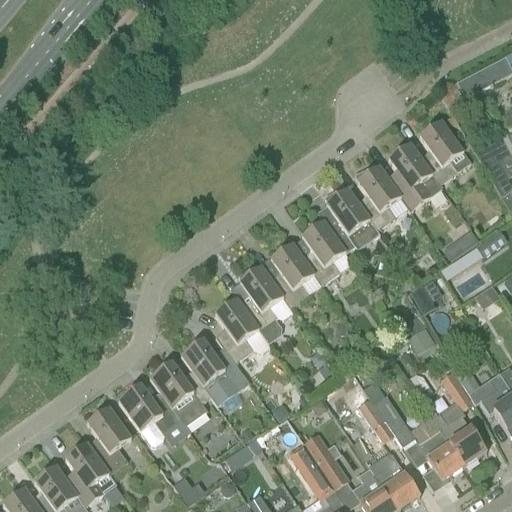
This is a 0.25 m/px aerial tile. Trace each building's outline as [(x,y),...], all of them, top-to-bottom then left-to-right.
[(447,113),(511,78),(504,63),(437,98),(447,113)] [(440,127),(437,129),(436,127),(428,133),(429,135),(418,143),(431,160),(421,167),(408,150),(408,151),(438,192),(469,169),(440,127)] [(511,137),(473,158),(482,174),(499,202),(508,219),(511,216),(511,196),(505,185),(511,181),(511,137)] [(408,151),(406,152),(404,150),(397,155),(398,157),(387,166),(399,183),(390,190),(377,173),(376,173),(409,218),(440,195),(438,192),(408,151)] [(376,173),(376,174),(374,171),(372,172),(373,172),(354,182),(357,187),(356,188),(368,205),(358,212),(346,195),(345,196),(375,238),(394,224),(387,213),(399,205),(408,218),(409,218),(376,173)] [(345,196),(344,197),(340,192),(323,204),(327,209),(324,211),(337,228),(327,235),(322,228),(321,228),(344,260),(353,254),(355,257),(378,241),(375,238),(345,196)] [(321,228),(319,229),(318,227),(310,233),(311,235),(300,243),(313,260),(303,267),(291,250),(290,251),(320,292),(338,279),(332,268),(343,260),(344,261),(344,260),(321,228)] [(497,236),(473,253),(481,264),(505,247),(497,236)] [(290,251),(288,252),(287,250),(279,256),(280,258),(269,266),(281,283),(272,290),(259,273),(258,273),(288,315),(307,302),(300,291),(312,282),(319,292),(320,292),(290,251)] [(452,250),(442,257),(449,268),(459,261),(452,250)] [(235,305),(234,306),(269,353),(258,337),(273,326),(276,324),(281,326),(291,318),(288,315),(258,273),(257,275),(253,270),(237,282),(240,287),(238,288),(250,306),(240,313),(235,305)] [(429,286),(407,299),(420,321),(432,313),(429,307),(439,301),(429,286)] [(474,328),(502,312),(490,292),(463,308),(474,328)] [(234,306),(233,307),(231,305),(223,311),(225,313),(214,321),(226,338),(216,345),(215,343),(214,344),(223,356),(241,380),(247,390),(248,389),(233,369),(252,356),(261,358),(269,353),(234,306)] [(419,321),(408,328),(410,332),(413,337),(425,330),(419,321)] [(403,331),(398,334),(404,343),(413,337),(410,332),(403,331)] [(223,356),(213,363),(201,346),(190,354),(188,352),(180,358),(182,360),(180,362),(209,403),(210,403),(216,411),(247,390),(241,380),(223,356)] [(372,346),(367,350),(373,359),(382,353),(378,347),(372,346)] [(314,359),(313,367),(317,373),(326,367),(318,356),(314,359)] [(200,410),(209,403),(180,362),(179,362),(192,379),(182,386),(170,369),(159,377),(157,375),(149,380),(151,382),(148,384),(178,425),(179,425),(184,432),(205,417),(200,410)] [(324,370),(317,375),(323,383),(330,379),(324,370)] [(511,380),(508,374),(498,380),(511,401),(511,380)] [(467,376),(456,383),(467,400),(478,393),(467,376)] [(460,418),(471,410),(450,379),(439,387),(460,418)] [(511,401),(498,380),(488,387),(494,397),(478,408),(487,422),(492,418),(508,443),(509,442),(511,445),(511,401)] [(160,439),(178,425),(148,384),(161,401),(151,408),(138,391),(127,399),(126,397),(118,403),(119,405),(117,407),(149,451),(154,451),(163,445),(163,443),(160,439)] [(356,388),(344,396),(349,403),(361,395),(356,388)] [(369,390),(361,395),(401,454),(412,446),(427,467),(429,471),(432,475),(441,488),(447,483),(463,473),(430,425),(410,439),(385,402),(380,406),(369,390)] [(389,462),(401,454),(361,395),(349,403),(389,462)] [(318,406),(309,412),(312,417),(320,418),(324,415),(318,406)] [(280,410),(270,417),(277,428),(288,421),(280,410)] [(107,414),(105,416),(103,414),(95,419),(97,422),(86,430),(98,447),(88,454),(85,450),(84,450),(107,482),(126,468),(116,455),(129,445),(107,414)] [(461,423),(446,433),(438,420),(430,425),(463,473),(485,458),(469,435),(461,423)] [(285,426),(274,433),(291,459),(302,452),(285,426)] [(317,442),(303,451),(313,465),(334,497),(346,488),(348,487),(333,466),(326,455),(317,442)] [(232,473),(261,456),(255,446),(225,462),(232,473)] [(84,450),(83,451),(81,449),(73,455),(75,457),(64,465),(76,482),(66,489),(54,472),(53,473),(81,511),(85,511),(114,491),(107,482),(84,450)] [(291,459),(289,460),(318,505),(319,506),(323,504),(334,497),(313,465),(303,451),(302,452),(291,459)] [(403,480),(402,480),(394,468),(373,483),(368,475),(368,476),(391,511),(404,511),(418,503),(403,480)] [(80,511),(81,511),(53,473),(46,478),(44,476),(41,477),(38,479),(35,481),(33,484),(35,486),(32,488),(45,505),(35,511),(23,495),(22,495),(34,511),(64,511),(75,504),(80,511)] [(391,511),(368,476),(356,483),(361,490),(351,496),(360,509),(359,509),(360,511),(391,511)] [(218,492),(218,497),(221,501),(226,502),(230,499),(231,494),(228,490),(223,489),(218,492)] [(189,496),(179,503),(185,511),(188,511),(203,502),(195,491),(189,496)] [(34,511),(22,495),(20,497),(19,495),(11,500),(12,502),(1,510),(2,511),(34,511)] [(264,511),(257,501),(245,509),(246,511),(296,511),(296,510),(293,511),(264,511)]
